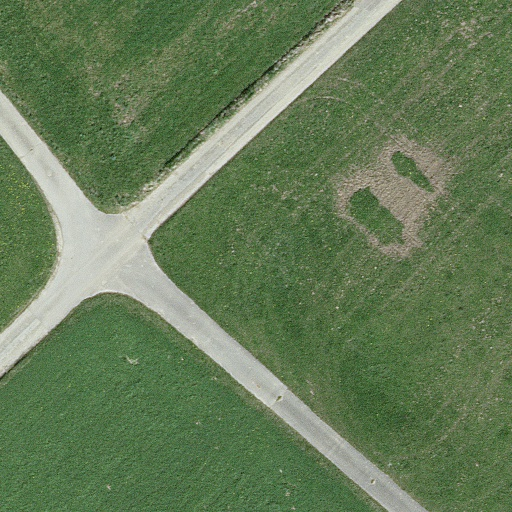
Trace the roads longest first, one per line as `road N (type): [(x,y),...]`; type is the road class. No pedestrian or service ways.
road 1 (track): [(0,88),(127,243),(434,511)]
road 2 (unclassified): [(389,0),(0,361)]
